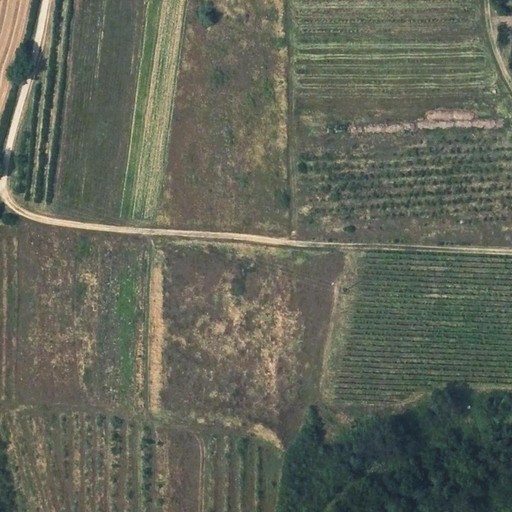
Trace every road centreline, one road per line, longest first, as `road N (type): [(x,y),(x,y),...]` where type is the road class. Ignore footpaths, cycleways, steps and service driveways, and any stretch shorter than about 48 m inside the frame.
road 1 (track): [(0,190),(15,215),(511,257)]
road 2 (track): [(0,184),(41,0)]
